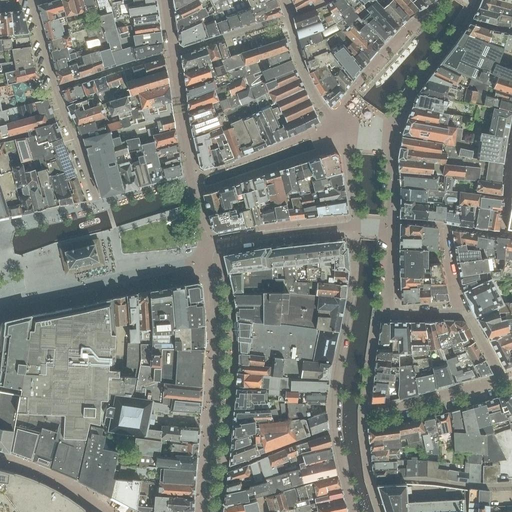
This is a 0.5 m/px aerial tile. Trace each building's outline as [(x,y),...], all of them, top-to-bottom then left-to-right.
[(44,5),(38,6),(41,15),(42,19),(43,21),(43,23),(48,22),(65,17),(66,16),(63,4),(61,0),(59,0),(52,3),(48,4),(44,5)] [(72,0),(61,0),(63,4),(66,16),(66,18),(73,16),(74,17),(73,17),(74,21),(78,20),(72,0)] [(72,0),(78,20),(90,17),(93,16),(93,15),(91,10),(87,12),(83,0),(72,0)] [(94,0),(83,0),(87,12),(91,10),(93,15),(93,16),(94,16),(98,15),(98,14),(97,9),(94,0)] [(107,43),(108,43),(110,49),(111,52),(121,49),(114,23),(116,22),(116,19),(158,13),(155,0),(126,0),(122,1),(121,0),(108,0),(111,12),(100,14),(98,14),(98,15),(94,16),(93,16),(90,17),(93,28),(97,27),(100,26),(107,43)] [(108,0),(96,0),(100,14),(111,12),(108,0)] [(174,10),(175,10),(194,0),(172,0),(173,3),(174,6),(174,10)] [(176,11),(175,12),(174,12),(175,12),(176,21),(176,22),(202,9),(200,5),(198,0),(186,7),(176,11)] [(212,6),(209,0),(198,0),(200,5),(202,9),(204,8),(207,12),(208,12),(208,8),(212,6)] [(211,14),(214,21),(219,34),(230,30),(229,26),(226,16),(237,13),(249,8),(249,9),(250,8),(246,0),(209,0),(212,6),(215,12),(211,14)] [(246,0),(250,8),(268,0),(246,0)] [(268,0),(250,8),(249,9),(256,23),(256,24),(262,22),(265,21),(262,14),(280,7),(276,0),(268,0)] [(293,3),(296,12),(297,11),(307,6),(320,0),(299,0),(293,3)] [(334,0),(332,2),(345,20),(336,25),(341,31),(342,32),(351,24),(350,23),(357,17),(358,17),(353,12),(343,0),(334,0)] [(343,0),(353,12),(361,4),(357,0),(343,0)] [(365,11),(366,10),(375,2),(375,1),(374,0),(357,0),(361,4),(364,8),(363,8),(365,11)] [(384,0),(386,1),(380,6),(399,26),(403,22),(407,19),(408,18),(391,0),(384,0)] [(418,10),(408,0),(391,0),(408,18),(412,15),(416,11),(417,10),(418,10)] [(408,0),(418,10),(426,5),(420,0),(408,0)] [(499,14),(511,17),(511,16),(511,4),(497,0),(481,0),(478,8),(499,14)] [(345,20),(332,2),(326,5),(326,6),(331,14),(330,15),(330,16),(336,25),(345,20)] [(375,2),(366,10),(368,13),(390,36),(398,27),(375,2)] [(363,8),(364,8),(361,4),(353,12),(358,17),(365,24),(384,43),(390,36),(368,13),(363,18),(358,13),(363,8)] [(215,12),(212,6),(208,8),(208,12),(207,12),(204,8),(202,9),(176,22),(177,22),(177,24),(177,28),(178,30),(177,30),(178,31),(201,21),(201,19),(211,14),(215,12)] [(281,16),(281,15),(282,14),(280,7),(262,14),(265,21),(281,16)] [(242,27),(256,23),(249,9),(249,8),(237,13),(242,27)] [(478,8),(473,19),(496,25),(499,14),(478,8)] [(295,29),(300,27),(320,20),(316,10),(304,14),(293,18),(295,29)] [(22,11),(11,12),(13,35),(15,34),(15,39),(16,47),(30,45),(29,38),(28,32),(25,21),(22,11)] [(15,34),(13,35),(14,35),(13,35),(11,13),(0,14),(0,24),(0,27),(1,36),(3,36),(4,40),(11,40),(15,39),(15,34)] [(158,13),(116,19),(116,22),(117,28),(126,27),(133,26),(160,22),(158,13)] [(229,26),(230,30),(242,27),(237,13),(226,16),(229,26)] [(510,27),(511,17),(499,14),(496,25),(510,27)] [(48,22),(43,23),(48,41),(61,37),(70,35),(89,29),(93,28),(90,17),(78,20),(74,21),(68,23),(67,23),(68,30),(64,31),(62,23),(68,22),(66,18),(66,16),(65,17),(48,22)] [(327,24),(326,24),(327,29),(336,25),(330,16),(324,18),(327,24)] [(198,41),(207,38),(203,25),(202,20),(201,21),(178,31),(178,34),(178,35),(179,43),(179,44),(180,45),(180,44),(182,46),(183,47),(198,42),(198,41)] [(320,20),(300,27),(295,29),(298,39),(303,38),(327,29),(326,24),(321,26),(320,20)] [(219,34),(214,21),(203,25),(207,38),(208,38),(218,34),(218,35),(219,34)] [(160,22),(133,26),(134,35),(160,32),(160,22)] [(357,32),(358,31),(351,24),(342,32),(369,60),(376,52),(357,32)] [(364,25),(358,31),(357,32),(376,52),(383,43),(384,43),(365,24),(364,25)] [(477,39),(481,28),(470,25),(470,24),(463,34),(477,39)] [(303,38),(298,39),(301,48),(305,47),(322,41),(332,35),(341,31),(336,25),(327,29),(303,38)] [(61,37),(48,41),(51,51),(55,50),(64,48),(66,47),(73,45),(88,41),(90,48),(96,46),(99,45),(107,43),(100,26),(97,27),(93,28),(89,29),(70,35),(61,37)] [(405,26),(354,83),(363,91),(409,40),(414,34),(405,26)] [(126,27),(117,28),(120,39),(128,37),(126,27)] [(488,43),(492,31),(481,28),(477,39),(488,43)] [(342,32),(341,31),(332,35),(337,41),(338,44),(340,43),(341,44),(342,44),(362,68),(369,60),(342,32)] [(492,31),(488,43),(503,49),(507,37),(508,34),(492,31)] [(134,35),(132,36),(134,47),(147,43),(148,43),(157,42),(162,42),(160,32),(134,35)] [(511,33),(508,33),(508,34),(507,37),(503,49),(511,52),(511,33)] [(463,34),(440,65),(481,84),(481,83),(482,82),(484,82),(485,81),(486,80),(486,78),(487,77),(487,76),(486,74),(487,72),(495,76),(499,65),(497,64),(498,61),(509,65),(511,57),(511,52),(503,49),(488,43),(477,39),(463,34)] [(305,47),(301,48),(304,60),(309,58),(327,51),(328,51),(333,47),(331,45),(337,41),(332,35),(322,41),(305,47)] [(221,61),(223,65),(225,72),(239,67),(244,66),(246,66),(258,62),(259,61),(258,60),(288,50),(285,38),(230,56),(231,58),(221,61)] [(2,51),(11,49),(12,49),(11,40),(2,40),(0,39),(0,54),(2,54),(2,51)] [(230,56),(225,41),(215,45),(217,49),(220,61),(221,61),(231,58),(230,56)] [(333,47),(328,51),(352,81),(362,68),(342,44),(341,44),(340,43),(338,44),(337,41),(331,45),(333,47)] [(134,47),(131,48),(133,55),(134,60),(135,59),(136,60),(141,58),(145,57),(155,54),(161,52),(163,49),(162,42),(157,42),(148,43),(147,43),(134,47)] [(99,52),(102,65),(104,69),(116,66),(114,61),(111,52),(110,49),(108,43),(107,43),(99,45),(101,51),(99,52)] [(215,45),(206,48),(211,64),(214,63),(215,67),(223,65),(221,61),(220,61),(217,49),(215,45)] [(31,47),(30,47),(12,49),(11,49),(13,62),(15,71),(29,68),(34,67),(31,47)] [(55,50),(51,51),(53,61),(58,59),(64,58),(66,62),(70,60),(77,58),(76,58),(83,55),(82,51),(68,55),(66,47),(64,48),(55,50)] [(121,49),(111,52),(114,61),(116,66),(134,60),(133,55),(131,48),(131,47),(121,49)] [(207,65),(211,64),(206,48),(197,51),(202,67),(207,65)] [(259,61),(258,62),(261,71),(286,61),(291,59),(288,50),(258,60),(259,61)] [(99,51),(89,54),(94,73),(104,69),(102,65),(99,52),(99,51)] [(184,73),(202,67),(197,51),(181,56),(184,73)] [(324,63),(334,59),(328,51),(327,51),(309,58),(304,60),(307,68),(309,72),(324,64),(324,63)] [(84,64),(77,66),(80,77),(94,73),(89,54),(83,56),(82,56),(84,64)] [(58,59),(53,61),(56,71),(67,67),(66,62),(64,58),(58,59)] [(132,68),(123,70),(124,73),(124,75),(126,82),(128,81),(136,79),(166,70),(164,59),(164,58),(162,59),(161,60),(160,59),(159,60),(152,62),(150,62),(150,63),(132,68)] [(286,61),(261,71),(245,77),(249,88),(261,83),(290,71),(295,69),(291,59),(286,61)] [(38,78),(34,67),(29,68),(15,71),(13,62),(0,63),(0,65),(0,68),(0,67),(0,79),(6,79),(7,85),(38,78)] [(186,88),(187,100),(216,88),(226,85),(229,83),(242,78),(245,77),(261,71),(258,62),(246,66),(244,66),(239,67),(225,72),(223,65),(215,67),(214,68),(216,75),(211,77),(212,79),(186,88)] [(73,64),(69,65),(74,79),(80,77),(77,66),(76,63),(73,64)] [(211,77),(216,75),(214,68),(215,67),(214,63),(211,64),(207,65),(202,67),(184,73),(185,86),(211,77)] [(331,75),(339,70),(341,68),(337,63),(327,70),(324,64),(309,72),(308,72),(309,73),(315,84),(331,75)] [(56,71),(59,84),(74,79),(69,65),(68,65),(69,67),(67,67),(56,71)] [(432,74),(456,85),(460,88),(471,90),(477,92),(487,96),(491,87),(481,84),(440,65),(432,74)] [(511,81),(511,69),(503,67),(499,65),(495,76),(497,76),(511,81)] [(295,69),(290,71),(261,83),(249,88),(249,89),(253,100),(255,99),(264,95),(266,94),(268,94),(300,79),(295,69)] [(137,94),(168,84),(166,70),(136,79),(128,81),(126,82),(125,82),(129,96),(137,94)] [(331,75),(339,84),(345,91),(346,89),(351,83),(339,70),(331,75)] [(102,104),(124,98),(120,84),(123,83),(120,72),(105,77),(106,81),(108,88),(97,92),(94,93),(98,103),(99,102),(100,103),(100,104),(101,104),(102,104)] [(460,88),(456,85),(432,74),(427,82),(454,90),(456,90),(459,91),(460,88)] [(329,90),(339,84),(331,75),(315,84),(315,85),(320,94),(321,94),(321,95),(325,92),(329,90)] [(511,94),(511,81),(497,76),(493,88),(495,89),(511,94)] [(95,85),(97,92),(108,88),(106,81),(105,77),(94,80),(95,85)] [(242,78),(229,83),(226,85),(216,88),(187,100),(188,112),(203,106),(218,100),(235,94),(247,89),(242,78)] [(266,94),(264,95),(269,105),(304,88),(300,79),(268,94),(266,94)] [(94,93),(97,92),(95,85),(94,80),(82,84),(83,89),(85,96),(94,93)] [(454,92),(454,90),(427,82),(419,93),(453,102),(453,101),(456,92),(454,92)] [(85,96),(83,89),(82,84),(71,88),(72,93),(74,101),(76,100),(85,96)] [(124,98),(102,104),(106,118),(110,117),(117,115),(131,111),(158,104),(170,102),(171,102),(168,84),(137,94),(129,96),(124,98)] [(330,107),(337,99),(345,92),(345,91),(339,84),(329,90),(325,92),(321,95),(323,98),(330,107)] [(66,104),(74,101),(72,93),(71,88),(62,91),(66,103),(66,104)] [(482,107),(483,105),(484,99),(476,97),(477,92),(471,90),(460,88),(459,91),(456,90),(454,90),(454,92),(456,92),(453,101),(475,104),(477,105),(482,107)] [(219,103),(217,103),(218,106),(220,105),(223,112),(224,111),(230,109),(229,105),(239,102),(240,106),(241,106),(247,103),(253,100),(249,89),(238,93),(235,94),(218,100),(219,103)] [(297,104),(309,99),(304,89),(302,90),(276,102),(280,113),(297,104)] [(493,96),(500,98),(511,101),(511,94),(495,89),(493,96)] [(414,104),(413,106),(442,112),(443,107),(446,107),(452,108),(452,104),(453,102),(419,93),(418,94),(418,93),(414,104)] [(264,95),(255,99),(259,108),(260,110),(275,142),(287,137),(282,124),(279,125),(276,119),(279,118),(277,114),(279,113),(277,107),(272,109),(271,107),(270,107),(269,105),(264,95)] [(506,112),(511,113),(511,110),(511,101),(500,98),(500,100),(485,96),(484,99),(483,105),(493,108),(506,112)] [(106,118),(102,104),(101,104),(100,104),(100,103),(99,102),(98,103),(98,104),(98,105),(99,105),(94,106),(92,98),(75,103),(67,107),(77,126),(104,118),(106,118)] [(17,124),(6,126),(9,136),(35,129),(37,128),(43,126),(45,125),(45,126),(56,122),(48,99),(35,103),(15,108),(17,119),(16,119),(17,122),(17,124)] [(275,142),(260,110),(259,108),(255,99),(253,100),(247,103),(252,114),(266,146),(275,142)] [(299,104),(281,113),(285,122),(290,120),(299,116),(309,112),(313,109),(311,104),(309,99),(299,104)] [(106,125),(108,132),(109,131),(130,126),(156,119),(172,114),(173,114),(171,102),(170,102),(158,104),(131,111),(117,115),(119,121),(106,125)] [(215,115),(215,114),(213,110),(212,105),(189,113),(188,113),(190,124),(215,115)] [(483,105),(482,107),(477,105),(474,117),(471,131),(501,137),(506,138),(511,114),(506,113),(493,109),(493,108),(483,105)] [(452,115),(442,113),(413,107),(407,119),(446,127),(446,126),(447,119),(451,120),(452,115)] [(7,116),(9,124),(0,125),(0,137),(1,138),(9,136),(6,126),(17,124),(17,122),(16,119),(17,119),(15,108),(13,109),(14,111),(9,112),(9,115),(7,116)] [(285,122),(282,124),(287,137),(296,133),(305,129),(320,122),(313,109),(309,112),(299,116),(290,120),(285,122)] [(0,125),(9,124),(7,116),(9,115),(9,112),(6,113),(6,111),(2,112),(0,112),(0,125)] [(215,114),(215,115),(190,124),(192,136),(206,130),(221,125),(228,122),(224,111),(223,112),(218,113),(215,114)] [(119,137),(119,138),(120,142),(124,141),(138,137),(140,145),(153,142),(154,142),(152,135),(175,129),(172,114),(156,119),(130,126),(130,127),(117,130),(119,137)] [(252,115),(241,120),(254,149),(255,151),(266,146),(252,115)] [(446,127),(407,119),(406,122),(402,134),(441,141),(444,145),(450,146),(453,127),(446,126),(446,127)] [(241,120),(230,125),(243,155),(254,151),(241,120)] [(108,132),(106,125),(104,125),(96,127),(94,122),(77,126),(83,139),(108,132)] [(61,137),(61,135),(56,123),(43,126),(37,128),(35,129),(37,136),(36,136),(37,139),(48,135),(50,141),(61,137)] [(234,159),(243,156),(231,127),(222,131),(234,159)] [(502,163),(504,154),(506,138),(501,137),(471,131),(453,127),(450,146),(456,147),(471,149),(472,148),(477,148),(478,140),(480,141),(478,160),(502,163)] [(211,144),(216,142),(225,139),(221,128),(208,133),(211,144)] [(152,135),(154,142),(155,148),(176,142),(177,142),(175,129),(152,135)] [(121,143),(120,142),(119,138),(119,137),(111,139),(109,131),(108,132),(83,139),(86,148),(88,154),(88,156),(98,190),(99,190),(101,197),(104,196),(104,197),(124,191),(117,165),(115,161),(116,161),(115,157),(112,146),(121,143)] [(209,145),(211,144),(208,133),(202,135),(193,138),(199,167),(203,170),(203,169),(214,166),(209,145)] [(36,136),(25,138),(32,160),(32,161),(38,159),(44,157),(46,163),(56,160),(59,170),(62,169),(63,173),(66,181),(72,179),(77,177),(71,162),(67,152),(64,143),(61,137),(50,141),(48,135),(37,139),(36,136)] [(444,153),(446,154),(475,159),(476,151),(472,151),(456,148),(445,146),(441,144),(402,136),(400,148),(444,153)] [(124,141),(125,141),(128,152),(135,151),(138,161),(131,163),(137,182),(138,187),(151,183),(150,179),(138,137),(124,141)] [(25,138),(14,140),(17,151),(20,163),(22,163),(32,160),(25,138)] [(216,142),(218,146),(224,163),(234,160),(225,139),(216,142)] [(4,142),(5,147),(7,153),(17,151),(14,140),(4,142)] [(117,165),(124,191),(138,187),(137,182),(131,163),(131,161),(128,153),(128,152),(125,141),(120,142),(121,143),(112,146),(115,157),(123,155),(125,162),(117,165)] [(140,145),(149,176),(151,183),(163,180),(155,148),(153,142),(140,145)] [(176,142),(155,148),(158,157),(162,156),(162,157),(163,157),(178,153),(176,142)] [(210,149),(214,166),(224,163),(218,146),(210,149)] [(446,154),(444,153),(400,148),(398,157),(398,158),(433,163),(445,164),(456,165),(475,167),(477,160),(475,159),(446,154)] [(17,151),(7,153),(11,167),(16,188),(18,196),(21,208),(22,213),(34,211),(33,206),(24,172),(22,163),(20,163),(17,151)] [(7,153),(0,155),(0,170),(1,175),(0,174),(0,185),(7,206),(6,207),(10,216),(22,213),(21,208),(18,196),(16,188),(11,167),(7,153)] [(164,166),(179,162),(178,153),(163,157),(164,166)] [(325,176),(337,173),(342,172),(339,156),(335,153),(319,158),(321,163),(325,176)] [(42,170),(36,172),(46,203),(47,208),(58,206),(59,205),(49,176),(47,171),(48,170),(46,163),(44,157),(38,159),(42,170)] [(319,158),(308,162),(309,167),(312,176),(313,179),(311,180),(315,192),(317,191),(328,189),(324,176),(325,176),(321,163),(319,158)] [(399,171),(432,174),(433,163),(398,159),(399,171)] [(56,160),(46,163),(48,170),(47,171),(49,176),(50,176),(59,206),(73,203),(72,198),(66,181),(63,173),(62,169),(59,170),(56,160)] [(478,160),(477,160),(475,167),(480,168),(478,180),(501,184),(502,163),(478,160)] [(180,162),(179,162),(164,166),(160,167),(163,175),(164,180),(168,179),(171,178),(172,178),(181,175),(182,175),(182,174),(181,174),(180,163),(180,162)] [(296,181),(299,192),(300,197),(311,194),(311,193),(308,181),(311,180),(313,179),(312,176),(309,167),(308,162),(294,167),(297,180),(296,181)] [(433,163),(432,174),(444,175),(453,176),(464,177),(464,178),(477,180),(478,180),(480,168),(475,167),(456,165),(445,164),(433,163)] [(300,197),(299,192),(296,181),(293,167),(279,171),(285,195),(295,193),(296,198),(300,197)] [(35,169),(24,172),(33,206),(34,211),(46,208),(45,203),(35,169)] [(265,175),(263,176),(264,176),(269,201),(272,200),(273,204),(285,201),(279,171),(278,172),(265,175)] [(325,176),(324,176),(328,189),(343,185),(341,172),(342,172),(337,173),(325,176)] [(400,187),(437,190),(438,182),(438,177),(399,173),(399,184),(400,184),(400,187)] [(442,190),(442,191),(444,191),(451,192),(453,176),(444,175),(443,183),(442,190)] [(251,180),(260,212),(267,210),(265,205),(270,204),(269,201),(264,176),(263,176),(251,180)] [(72,179),(66,181),(72,198),(73,203),(76,202),(76,203),(86,201),(77,177),(72,179)] [(258,205),(250,180),(241,184),(240,184),(245,200),(247,208),(249,207),(258,205)] [(476,192),(500,195),(501,184),(478,180),(477,180),(475,191),(476,191),(476,192)] [(240,184),(234,186),(238,201),(245,200),(240,184)] [(0,217),(10,216),(6,207),(7,206),(0,185),(0,217)] [(315,206),(346,200),(343,185),(317,191),(311,193),(311,194),(315,206)] [(233,186),(217,191),(220,204),(222,212),(235,209),(238,208),(236,202),(238,201),(234,186),(233,186)] [(456,192),(451,192),(444,191),(442,191),(400,188),(400,200),(446,203),(445,204),(455,205),(460,206),(460,205),(458,205),(458,204),(459,192),(456,192)] [(208,215),(222,212),(220,204),(217,191),(211,193),(203,195),(203,196),(206,207),(207,209),(208,215)] [(459,192),(458,204),(460,205),(473,207),(479,207),(481,195),(459,192)] [(317,216),(315,206),(311,194),(300,197),(304,218),(317,216)] [(502,211),(503,198),(498,197),(481,195),(479,207),(502,211)] [(290,220),(304,218),(300,197),(296,198),(290,199),(292,208),(287,209),(290,220)] [(315,206),(317,216),(318,216),(330,215),(347,214),(348,213),(346,200),(315,206)] [(445,209),(445,204),(446,203),(400,200),(400,217),(401,217),(427,220),(443,221),(444,218),(445,209)] [(277,221),(290,220),(287,209),(285,201),(273,204),(274,208),(277,222),(277,221)] [(258,205),(249,207),(254,226),(263,224),(258,205)] [(454,211),(445,209),(444,218),(443,221),(443,223),(459,225),(460,206),(455,205),(454,211)] [(460,205),(460,206),(459,225),(471,227),(473,208),(473,207),(460,205)] [(245,227),(254,226),(249,207),(247,208),(245,208),(246,210),(241,212),(245,227)] [(267,210),(260,212),(263,224),(277,222),(274,208),(267,210)] [(473,208),(471,227),(475,228),(486,229),(490,209),(479,208),(473,208)] [(235,209),(222,212),(208,215),(212,229),(217,232),(245,227),(241,212),(238,212),(239,217),(236,217),(235,209)] [(502,211),(490,209),(486,229),(496,231),(499,229),(502,211)] [(400,236),(411,236),(411,226),(400,225),(400,236)] [(411,236),(420,236),(421,236),(422,232),(422,227),(411,226),(411,236)] [(421,236),(433,236),(438,237),(438,229),(432,228),(422,227),(422,232),(421,236)] [(465,245),(465,233),(452,231),(454,247),(459,246),(465,245)] [(465,233),(465,245),(475,247),(477,235),(465,233)] [(479,248),(483,248),(485,249),(487,236),(477,235),(475,247),(479,248)] [(400,250),(421,250),(420,236),(411,236),(400,236),(400,250)] [(433,236),(421,236),(420,236),(421,250),(422,250),(427,250),(437,251),(438,237),(433,236)] [(494,250),(496,238),(487,236),(485,249),(494,250)] [(496,238),(494,250),(495,250),(496,259),(503,259),(504,259),(504,252),(506,239),(496,238)] [(342,239),(329,241),(332,270),(333,270),(348,271),(345,242),(345,239),(342,239)] [(503,269),(501,279),(511,278),(511,273),(511,239),(506,239),(504,252),(504,259),(503,259),(504,263),(503,269)] [(320,268),(320,281),(333,282),(333,270),(332,270),(329,241),(317,242),(319,268),(320,268)] [(307,280),(320,281),(320,268),(319,268),(317,242),(305,243),(307,268),(306,280),(307,280)] [(305,243),(293,245),(295,264),(297,280),(306,280),(307,268),(305,243)] [(98,262),(99,261),(95,246),(93,245),(66,252),(65,253),(68,268),(70,269),(75,268),(98,262)] [(281,246),(283,265),(285,279),(293,279),(294,279),(297,280),(295,264),(293,245),(281,246)] [(493,257),(494,250),(485,249),(483,248),(479,248),(479,250),(466,250),(465,245),(459,246),(454,247),(457,262),(493,257)] [(283,265),(281,246),(280,246),(269,248),(271,267),(272,279),(283,279),(285,279),(283,265)] [(228,272),(271,267),(269,248),(224,256),(228,272)] [(400,277),(423,278),(424,268),(428,268),(427,260),(427,250),(422,250),(421,250),(400,250),(399,250),(399,251),(399,255),(399,259),(400,262),(400,263),(400,277)] [(457,262),(456,262),(457,265),(460,276),(487,272),(487,281),(501,279),(503,269),(504,263),(503,259),(493,259),(493,257),(457,262)] [(436,260),(427,260),(428,268),(429,268),(429,264),(436,264),(436,260)] [(429,268),(429,278),(430,284),(445,284),(440,264),(436,264),(429,264),(429,268)] [(271,267),(228,272),(233,292),(262,292),(283,292),(288,292),(308,295),(308,283),(297,282),(297,281),(293,281),(293,279),(285,279),(283,279),(272,279),(271,267)] [(347,283),(348,271),(333,270),(333,282),(346,283),(347,283)] [(479,280),(478,274),(460,276),(462,284),(467,283),(476,281),(479,280)] [(429,278),(423,278),(400,277),(401,288),(418,287),(419,291),(430,290),(430,285),(430,284),(429,278)] [(479,280),(476,281),(467,283),(462,284),(464,292),(469,290),(481,285),(479,280)] [(469,290),(464,292),(476,317),(498,307),(502,305),(501,303),(491,281),(481,285),(469,290)] [(345,298),(346,285),(317,283),(317,284),(315,296),(317,296),(345,298)] [(190,285),(185,286),(187,305),(203,303),(203,302),(201,287),(201,286),(200,285),(197,284),(190,285)] [(430,285),(430,290),(430,296),(434,296),(434,294),(447,294),(445,284),(430,284),(430,285)] [(185,286),(171,288),(174,329),(176,347),(191,347),(191,346),(191,327),(189,327),(189,319),(187,305),(185,286)] [(401,288),(401,302),(403,304),(419,303),(419,298),(419,291),(418,287),(401,288)] [(150,359),(149,366),(161,367),(163,347),(176,347),(174,329),(171,288),(149,292),(152,330),(152,344),(152,348),(150,359)] [(430,290),(419,291),(419,298),(419,303),(431,302),(434,302),(434,297),(434,296),(430,296),(430,290)] [(149,292),(138,294),(138,295),(140,331),(140,344),(141,360),(140,365),(146,366),(149,366),(150,359),(152,348),(152,344),(152,330),(149,292)] [(262,305),(262,292),(233,292),(235,306),(253,305),(262,305)] [(235,306),(237,321),(253,322),(262,323),(284,325),(288,293),(288,292),(283,292),(262,292),(262,305),(253,305),(235,306)] [(285,325),(315,329),(318,329),(338,332),(339,332),(345,298),(317,296),(315,296),(308,295),(288,292),(288,293),(284,325),(285,325)] [(137,294),(126,296),(128,325),(135,324),(135,328),(128,328),(129,342),(133,342),(138,341),(137,294)] [(434,294),(434,296),(434,297),(434,302),(448,301),(447,294),(434,294)] [(118,371),(136,372),(138,359),(138,341),(129,342),(126,296),(112,299),(115,326),(112,364),(118,365),(118,371)] [(17,408),(45,410),(65,411),(64,434),(86,435),(89,422),(103,424),(103,423),(106,408),(107,408),(110,391),(130,394),(136,372),(118,371),(118,365),(112,364),(115,326),(112,299),(111,299),(84,306),(33,316),(32,316),(31,316),(25,373),(23,373),(20,395),(19,394),(17,408)] [(511,302),(501,303),(502,305),(498,307),(498,308),(489,312),(477,319),(488,338),(508,332),(507,325),(511,324),(511,302)] [(203,303),(187,305),(189,319),(189,327),(191,327),(205,326),(204,324),(203,304),(203,303)] [(0,371),(0,390),(19,394),(20,395),(23,373),(25,373),(31,316),(31,317),(31,316),(6,322),(5,322),(5,324),(5,325),(3,339),(0,366),(0,369),(0,370),(0,371)] [(238,353),(249,354),(264,356),(272,357),(302,361),(312,362),(318,329),(315,329),(285,325),(284,325),(262,323),(253,322),(237,321),(238,353)] [(451,346),(443,322),(434,323),(441,347),(442,349),(451,346)] [(456,328),(453,322),(443,322),(451,346),(452,351),(456,349),(463,346),(456,328)] [(462,322),(453,322),(456,328),(463,346),(469,343),(467,339),(472,337),(465,324),(464,324),(462,323),(462,322)] [(389,342),(389,340),(389,323),(380,323),(380,324),(378,348),(391,348),(391,342),(389,342)] [(398,354),(412,354),(411,351),(411,349),(410,323),(389,323),(389,340),(391,340),(391,342),(391,348),(391,350),(392,350),(397,350),(397,352),(398,352),(398,354)] [(429,351),(424,323),(410,323),(411,349),(411,351),(428,351),(429,351)] [(434,323),(424,323),(429,351),(432,368),(447,364),(445,360),(445,359),(442,349),(441,347),(434,323)] [(191,327),(191,346),(204,346),(204,328),(205,326),(191,327)] [(331,364),(338,332),(318,329),(312,362),(326,363),(331,364)] [(511,333),(490,340),(489,340),(497,354),(504,368),(505,369),(511,367),(511,366),(511,333)] [(480,352),(475,342),(470,345),(465,348),(470,357),(480,352)] [(139,370),(134,398),(152,400),(156,381),(163,382),(197,386),(202,386),(203,371),(204,365),(204,350),(204,349),(204,348),(204,346),(191,346),(191,347),(176,347),(163,347),(161,367),(149,366),(146,366),(140,365),(139,370)] [(391,362),(391,357),(392,350),(391,350),(377,350),(376,360),(391,362)] [(485,361),(480,352),(470,357),(475,366),(485,361)] [(238,364),(263,366),(264,356),(249,354),(238,353),(238,364)] [(476,373),(465,353),(456,355),(459,364),(463,363),(466,368),(462,369),(466,381),(478,378),(476,373)] [(412,354),(398,354),(398,358),(398,367),(398,373),(398,377),(397,389),(397,394),(399,399),(418,394),(415,378),(414,365),(412,365),(412,354)] [(445,359),(447,364),(454,384),(466,381),(462,369),(459,364),(456,355),(445,359)] [(263,366),(238,364),(237,373),(270,376),(280,377),(290,378),(300,378),(302,361),(272,357),(271,367),(263,366)] [(376,360),(375,370),(390,372),(398,373),(398,367),(398,363),(391,362),(376,360)] [(328,380),(331,364),(326,363),(312,362),(302,361),(300,378),(328,380)] [(481,377),(492,374),(485,361),(475,366),(478,373),(481,377)] [(454,384),(447,364),(432,368),(433,374),(436,389),(454,384)] [(375,370),(374,380),(388,382),(398,383),(398,377),(398,373),(390,372),(375,370)] [(237,373),(236,387),(263,388),(268,389),(267,401),(284,402),(285,391),(279,390),(280,377),(270,376),(237,373)] [(436,389),(433,374),(415,378),(418,394),(436,389)] [(327,392),(328,380),(300,378),(290,378),(280,377),(279,390),(285,391),(284,402),(285,402),(296,402),(300,402),(300,404),(302,404),(304,404),(305,392),(327,392)] [(372,391),(371,404),(378,403),(384,403),(389,401),(389,394),(388,394),(388,388),(397,389),(398,383),(388,382),(374,380),(372,391)] [(152,400),(152,402),(169,404),(169,397),(196,400),(201,400),(202,386),(197,386),(163,382),(156,381),(152,400)] [(266,390),(236,389),(234,409),(253,408),(269,408),(269,402),(266,402),(266,390)] [(17,408),(19,394),(0,390),(0,449),(9,452),(14,426),(13,426),(16,411),(17,408)] [(325,405),(327,392),(305,392),(304,404),(320,404),(325,405)] [(162,457),(162,456),(163,444),(164,440),(160,439),(161,431),(150,430),(151,423),(153,423),(154,419),(154,415),(153,415),(154,410),(163,412),(162,413),(163,413),(168,414),(168,410),(169,404),(152,402),(152,400),(134,398),(115,395),(113,407),(109,406),(107,408),(106,408),(103,423),(109,424),(108,431),(115,432),(115,433),(138,436),(138,439),(136,439),(134,452),(156,455),(156,456),(162,457)] [(503,412),(508,410),(510,415),(511,413),(511,397),(510,395),(498,398),(500,403),(503,412)] [(169,411),(200,412),(201,400),(196,400),(172,397),(169,411)] [(498,403),(497,398),(485,402),(486,407),(488,412),(500,408),(498,403)] [(288,419),(289,417),(304,415),(302,404),(300,404),(300,402),(296,402),(285,402),(285,404),(286,412),(286,419),(288,419)] [(488,412),(486,407),(485,402),(472,406),(474,411),(479,434),(486,435),(486,436),(493,434),(491,424),(490,424),(488,412)] [(467,454),(467,463),(466,463),(469,463),(481,464),(481,455),(483,455),(487,455),(486,436),(486,435),(479,434),(474,411),(472,406),(460,410),(462,414),(465,433),(454,432),(453,432),(453,453),(467,454)] [(31,460),(42,419),(45,410),(17,408),(16,411),(13,426),(14,426),(9,452),(31,460)] [(488,412),(490,424),(491,424),(501,421),(502,426),(509,424),(511,422),(511,413),(510,415),(508,410),(503,412),(502,412),(500,408),(488,412)] [(65,411),(45,410),(42,419),(60,424),(56,438),(61,440),(53,469),(76,479),(86,435),(64,434),(65,411)] [(247,419),(266,418),(271,418),(270,410),(253,411),(253,410),(234,411),(232,425),(246,422),(247,419)] [(462,414),(460,410),(450,412),(451,417),(454,432),(465,433),(462,414)] [(326,412),(307,419),(311,434),(328,428),(326,412)] [(439,445),(452,442),(448,413),(435,417),(436,428),(439,445)] [(438,455),(439,445),(436,428),(435,417),(422,419),(423,424),(424,433),(418,434),(419,448),(424,448),(425,455),(438,455)] [(272,422),(267,423),(258,424),(258,427),(259,427),(259,430),(259,431),(260,436),(259,436),(263,447),(265,452),(296,440),(309,435),(305,419),(303,418),(290,420),(288,421),(273,422),(272,422)] [(60,424),(42,419),(31,460),(51,468),(53,469),(61,440),(56,438),(60,424)] [(423,424),(422,419),(397,425),(399,436),(401,436),(402,439),(406,438),(408,448),(419,448),(418,434),(424,433),(423,424)] [(232,425),(231,437),(232,437),(249,434),(254,432),(255,432),(259,431),(259,430),(259,427),(258,427),(258,424),(255,424),(255,421),(246,422),(232,425)] [(89,430),(78,480),(93,488),(94,487),(103,492),(102,493),(110,497),(111,498),(112,497),(113,489),(112,488),(113,486),(114,487),(115,480),(115,479),(112,478),(118,452),(102,448),(105,435),(102,435),(103,428),(90,425),(89,430)] [(397,425),(368,429),(368,430),(370,443),(382,442),(382,443),(388,442),(400,441),(400,439),(402,439),(401,436),(399,436),(397,425)] [(199,428),(162,426),(161,431),(160,439),(164,440),(170,440),(198,443),(199,428)] [(230,450),(230,452),(252,444),(255,443),(261,442),(259,436),(260,436),(259,431),(255,432),(254,432),(249,434),(232,437),(231,438),(230,450)] [(506,460),(493,434),(486,436),(487,455),(483,455),(483,462),(498,461),(506,460)] [(309,446),(310,451),(331,447),(329,435),(308,441),(308,442),(309,446)] [(167,453),(167,456),(166,458),(172,458),(175,454),(197,456),(198,443),(170,440),(164,440),(163,444),(169,445),(168,453),(167,453)] [(400,441),(388,442),(388,449),(400,449),(400,451),(401,451),(401,452),(404,452),(405,451),(406,451),(405,448),(401,448),(400,441)] [(230,452),(229,465),(230,465),(240,461),(259,454),(265,452),(263,447),(261,442),(255,443),(252,444),(230,452)] [(301,453),(310,451),(309,446),(308,442),(295,446),(295,445),(297,454),(301,453)] [(370,443),(371,452),(388,449),(388,442),(382,443),(382,442),(370,443)] [(298,455),(297,454),(295,445),(284,449),(288,459),(298,455)] [(331,447),(310,451),(301,453),(305,466),(333,460),(331,447)] [(267,457),(272,476),(278,475),(276,466),(288,461),(288,459),(284,449),(267,457)] [(399,460),(400,451),(400,449),(388,449),(371,452),(372,460),(377,460),(397,460),(399,460)] [(298,468),(305,466),(301,453),(297,454),(298,455),(288,459),(288,461),(276,466),(278,475),(287,472),(298,468)] [(144,466),(144,468),(139,468),(140,463),(138,463),(139,455),(127,454),(125,462),(121,461),(121,466),(135,468),(135,471),(131,471),(130,480),(133,480),(133,479),(134,479),(142,480),(158,482),(195,485),(196,470),(195,470),(147,467),(144,466)] [(172,458),(166,458),(167,456),(162,456),(162,457),(156,456),(139,455),(138,463),(140,463),(139,468),(144,468),(144,466),(147,467),(148,465),(196,469),(197,456),(175,454),(172,458)] [(267,457),(259,460),(263,479),(272,476),(267,457)] [(405,477),(416,476),(416,460),(416,457),(410,457),(411,460),(407,460),(407,465),(406,465),(405,469),(405,477)] [(264,482),(263,479),(259,460),(247,465),(251,478),(253,485),(264,482)] [(337,474),(333,460),(305,466),(298,468),(302,483),(337,474)] [(396,469),(397,460),(377,460),(372,460),(373,470),(396,469)] [(397,460),(396,469),(405,469),(406,465),(407,465),(407,460),(401,460),(399,460),(397,460)] [(426,476),(426,461),(425,461),(420,460),(416,460),(416,476),(426,476)] [(438,463),(426,461),(426,476),(434,477),(447,479),(449,470),(437,469),(438,463)] [(497,483),(497,478),(497,475),(500,475),(500,466),(498,466),(498,461),(483,462),(483,466),(482,478),(483,483),(497,483)] [(480,483),(480,478),(481,464),(469,463),(469,464),(468,473),(468,474),(467,482),(480,483)] [(227,473),(226,484),(240,481),(251,478),(247,465),(232,471),(227,473)] [(225,493),(224,502),(227,505),(227,504),(248,500),(263,496),(265,495),(292,486),(302,483),(298,468),(287,472),(278,475),(272,476),(263,479),(264,482),(253,485),(249,486),(248,488),(242,490),(225,493)] [(87,511),(80,506),(68,497),(56,490),(44,484),(32,479),(20,475),(0,469),(0,511),(87,511)] [(374,478),(396,477),(396,469),(373,470),(374,478)] [(396,477),(405,477),(405,469),(396,469),(396,477)] [(458,477),(458,472),(449,470),(447,479),(457,482),(458,477)] [(458,477),(457,482),(467,483),(467,482),(468,474),(464,473),(458,472),(458,477)] [(337,476),(323,480),(312,483),(315,496),(328,493),(327,492),(341,488),(337,476)] [(112,497),(111,498),(113,499),(128,507),(127,507),(137,511),(139,495),(142,480),(134,479),(133,479),(133,480),(130,480),(118,479),(115,479),(115,480),(114,487),(113,486),(112,488),(113,489),(112,497)] [(146,495),(157,496),(168,496),(168,497),(194,498),(195,485),(158,482),(142,480),(139,495),(146,495)] [(240,481),(226,484),(225,493),(242,490),(240,481)] [(283,492),(288,509),(293,508),(315,503),(314,497),(315,496),(312,483),(310,484),(303,486),(283,492)] [(464,511),(464,501),(464,500),(442,501),(407,503),(406,484),(376,486),(384,511),(464,511)] [(315,503),(343,497),(341,488),(327,492),(328,493),(315,496),(314,497),(315,503)] [(469,489),(467,511),(488,511),(489,507),(489,491),(469,489)] [(288,509),(283,492),(275,494),(280,511),(288,509)] [(266,497),(269,511),(276,511),(280,511),(275,494),(266,497)] [(139,495),(137,511),(153,511),(154,508),(150,508),(151,505),(145,505),(146,495),(139,495)] [(171,509),(179,509),(193,510),(194,499),(168,497),(157,496),(146,495),(145,505),(151,505),(150,508),(154,508),(167,509),(171,509)] [(346,511),(343,497),(315,504),(317,511),(346,511)] [(228,507),(227,507),(224,508),(223,511),(259,511),(256,500),(248,503),(228,507)] [(315,503),(293,508),(293,509),(293,511),(317,511),(315,504),(315,503)]
